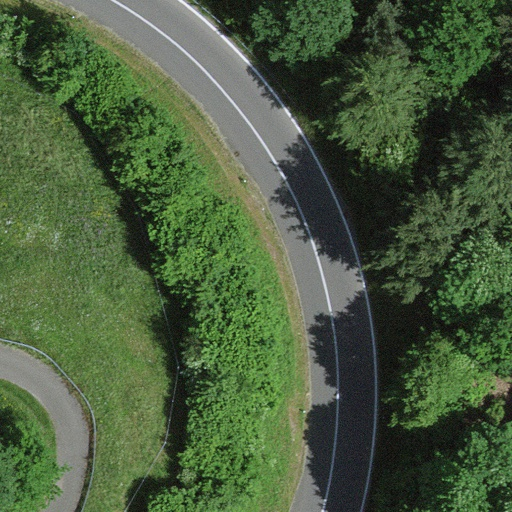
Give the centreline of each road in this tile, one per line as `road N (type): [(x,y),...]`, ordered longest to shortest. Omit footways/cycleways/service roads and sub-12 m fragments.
road 1 (motorway): [(147,0),(205,45),(263,110),(330,235),(345,284),(356,385),(341,511)]
road 2 (track): [(0,359),(41,379),(62,406),(73,443),(55,511)]
